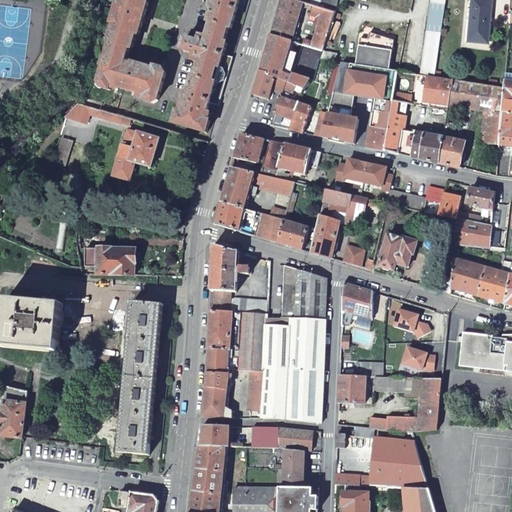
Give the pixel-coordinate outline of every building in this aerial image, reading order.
[(112,42),(130,48),(132,48),(134,47),(137,35),(138,35),(140,34),(149,3),(148,1),(147,1),(147,0),(120,0),(113,23),(116,24),(110,42),(112,42)] [(229,28),(232,29),(240,1),(240,0),(212,0),(211,6),(212,8),(213,8),(209,21),(211,22),(212,23),(229,28)] [(304,4),(289,0),(282,0),(272,36),(293,43),(304,4)] [(325,10),(337,14),(339,0),(289,0),(304,4),(314,7),(325,10)] [(428,78),(436,79),(446,0),(432,0),(422,77),(428,78)] [(471,11),(469,44),(489,45),(492,2),(477,1),(476,12),(471,11)] [(323,15),(325,10),(314,7),(312,12),(323,15)] [(323,51),(337,14),(325,10),(323,15),(313,44),(311,49),(322,53),(323,51)] [(196,77),(213,82),(218,67),(221,68),(224,56),(228,43),(225,43),(229,28),(212,23),(208,37),(201,35),(199,42),(187,38),(186,39),(183,48),(184,50),(196,54),(194,60),(200,62),(196,77)] [(308,88),(312,80),(292,70),(291,72),(284,70),(293,43),(272,36),(262,71),(289,79),(300,84),(308,88)] [(356,65),(389,71),(396,42),(372,36),(370,42),(363,40),(356,65)] [(302,46),(311,49),(313,44),(304,41),(302,46)] [(130,48),(112,42),(107,58),(106,57),(103,66),(105,66),(100,82),(103,88),(111,90),(112,87),(119,89),(120,87),(140,93),(139,97),(146,98),(145,100),(154,103),(159,100),(166,73),(164,69),(155,66),(155,69),(134,63),(132,64),(126,62),(130,48)] [(336,62),(338,54),(323,51),(322,53),(320,59),(336,62)] [(216,83),(210,104),(219,107),(233,59),(224,56),(221,68),(218,67),(213,82),(216,83)] [(341,63),(336,62),(325,100),(331,101),(341,63)] [(324,126),(321,137),(338,141),(339,136),(346,138),(345,143),(354,145),(358,120),(350,119),(355,96),(375,99),(365,147),(384,151),(390,115),(393,102),(394,94),(398,73),(389,71),(356,65),(341,63),(331,101),(325,122),(324,126)] [(289,79),(262,71),(254,96),(270,100),(273,89),(285,93),(286,89),(297,93),(298,90),(300,84),(289,79)] [(507,82),(505,82),(504,91),(502,113),(511,114),(511,74),(508,74),(507,82)] [(174,123),(207,132),(210,121),(209,120),(205,119),(207,115),(210,104),(216,83),(213,82),(196,77),(195,76),(193,77),(189,90),(188,89),(187,90),(180,112),(178,111),(174,123)] [(454,82),(436,79),(428,78),(424,104),(450,108),(454,82)] [(504,91),(454,82),(450,108),(445,140),(441,164),(461,168),(465,144),(453,142),(458,115),(454,114),(454,109),(484,114),(482,144),(499,147),(502,113),(504,91)] [(308,88),(300,84),(298,90),(306,93),(308,88)] [(394,94),(393,102),(409,104),(410,105),(412,98),(394,94)] [(283,96),(271,126),(288,132),(289,128),(299,103),(283,96)] [(409,104),(393,102),(390,115),(406,118),(409,104)] [(299,103),(289,128),(303,133),(313,108),(299,103)] [(80,107),(80,106),(71,116),(67,121),(75,123),(88,126),(90,119),(109,124),(122,127),(122,126),(128,128),(130,121),(112,116),(93,110),(80,107)] [(511,114),(502,113),(499,147),(511,148),(511,114)] [(384,151),(400,155),(404,132),(406,118),(390,115),(384,151)] [(318,124),(315,136),(321,137),(324,126),(318,124)] [(400,155),(412,158),(416,134),(404,132),(400,155)] [(116,178),(132,183),(134,174),(137,165),(152,170),(161,142),(128,133),(125,145),(130,146),(129,151),(124,149),(121,160),(118,169),(116,178)] [(419,159),(423,135),(416,134),(412,158),(419,159)] [(242,135),(235,160),(257,165),(264,140),(242,135)] [(445,140),(423,135),(419,159),(441,164),(445,140)] [(250,168),(249,174),(277,180),(286,145),(271,142),(263,172),(250,168)] [(277,180),(289,182),(289,178),(285,177),(286,172),(306,177),(312,151),(286,145),(277,180)] [(380,190),(389,192),(392,176),(384,174),(386,168),(347,159),(346,165),(339,164),(335,180),(344,182),(345,179),(381,187),(380,190)] [(232,170),(223,204),(246,210),(252,190),(290,197),(293,183),(289,182),(277,180),(249,174),(232,170)] [(305,182),(304,186),(326,191),(328,191),(330,184),(314,180),(313,184),(305,182)] [(443,194),(444,191),(429,188),(427,199),(426,202),(441,205),(443,194)] [(471,205),(493,210),(495,195),(470,189),(466,204),(468,204),(467,207),(471,208),(471,205)] [(326,191),(313,255),(332,260),(343,223),(345,219),(348,220),(347,224),(358,227),(370,221),(374,201),(328,191),(326,191)] [(424,212),(426,202),(427,199),(391,191),(389,204),(424,212)] [(461,197),(443,194),(441,205),(439,215),(458,220),(461,197)] [(217,226),(279,245),(285,221),(258,213),(246,210),(223,204),(217,226)] [(258,213),(285,221),(287,211),(273,208),(271,213),(261,211),(258,212),(258,213)] [(472,223),(481,225),(483,218),(473,216),(472,223)] [(460,220),(458,220),(456,244),(490,248),(492,227),(481,225),(472,223),(460,220)] [(285,221),(279,245),(305,252),(311,228),(285,221)] [(402,239),(387,236),(379,267),(394,271),(396,265),(407,268),(408,261),(413,259),(416,246),(414,239),(405,237),(402,239)] [(35,256),(0,238),(0,257),(25,272),(35,256)] [(212,313),(230,314),(232,294),(237,294),(238,284),(247,285),(248,274),(253,274),(254,273),(255,271),(254,270),(251,268),(239,267),(240,254),(215,247),(212,313)] [(349,247),(344,264),(362,269),(367,253),(349,247)] [(99,271),(98,279),(136,279),(136,266),(139,266),(141,263),(141,254),(137,251),(86,251),(86,270),(99,271)] [(452,289),(477,296),(484,271),(458,264),(459,259),(455,258),(453,273),(452,289)] [(369,261),(366,270),(373,272),(375,262),(369,261)] [(477,296),(504,304),(508,279),(511,264),(503,262),(500,276),(484,271),(477,296)] [(284,319),(294,321),(298,321),(300,271),(286,267),(284,319)] [(300,271),(298,321),(327,323),(329,280),(300,271)] [(439,292),(451,295),(452,289),(453,273),(444,271),(439,292)] [(345,285),(343,330),(351,331),(352,317),(373,322),(375,294),(345,285)] [(60,355),(64,306),(8,301),(3,350),(60,355)] [(232,302),(232,315),(233,315),(236,315),(244,315),(269,317),(269,316),(270,303),(232,302)] [(402,310),(397,326),(417,332),(421,339),(434,332),(430,325),(420,322),(422,316),(402,310)] [(232,315),(230,314),(212,313),(210,352),(243,354),(244,315),(236,315),(236,319),(233,319),(233,315),(232,315)] [(243,354),(210,352),(209,375),(229,378),(230,374),(252,375),(267,376),(269,324),(269,317),(244,315),(243,354)] [(280,318),(269,316),(269,317),(269,324),(279,325),(280,318)] [(292,370),(288,424),(322,426),(327,323),(298,321),(294,321),(293,326),(293,327),(292,370)] [(279,325),(269,324),(267,376),(263,415),(262,419),(262,422),(278,422),(278,423),(288,424),(292,370),(293,327),(293,326),(279,325)] [(504,339),(465,335),(461,368),(511,374),(511,336),(504,336),(504,339)] [(409,350),(404,366),(424,372),(435,373),(437,358),(429,357),(429,356),(409,350)] [(352,363),(351,378),(367,378),(376,378),(398,379),(399,365),(352,363)] [(229,378),(209,375),(208,390),(204,420),(223,423),(229,378)] [(267,376),(252,375),(248,413),(263,415),(267,376)] [(367,378),(351,378),(341,377),(340,406),(366,407),(367,378)] [(407,380),(398,379),(376,378),(376,392),(406,394),(407,380)] [(439,416),(443,381),(414,380),(414,397),(421,397),(420,418),(390,417),(390,419),(372,419),(372,424),(372,429),(416,430),(437,431),(439,416)] [(22,439),(27,393),(6,389),(4,415),(0,414),(0,424),(2,424),(1,437),(22,439)] [(227,449),(231,449),(230,428),(203,427),(201,448),(227,449)] [(255,446),(251,446),(251,451),(278,452),(279,430),(277,430),(256,429),(255,439),(255,446)] [(279,430),(278,452),(285,452),(309,454),(312,454),(314,433),(279,430)] [(432,490),(420,443),(376,440),(373,488),(404,490),(432,490)] [(218,511),(227,449),(201,448),(198,474),(193,499),(190,511),(218,511)] [(309,454),(285,452),(284,471),(305,471),(305,463),(308,463),(309,454)] [(305,471),(284,471),(284,489),(307,489),(308,480),(304,480),(305,471)] [(337,476),(337,488),(346,488),(360,488),(361,488),(362,477),(337,476)] [(360,488),(346,488),(346,492),(344,492),(343,508),(346,508),(345,511),(369,511),(370,495),(360,495),(360,488)] [(283,511),(284,489),(246,490),(235,489),(232,511),(283,511)] [(406,511),(438,511),(432,490),(404,490),(406,511)] [(156,497),(120,492),(118,508),(127,509),(126,511),(157,511),(159,501),(156,497)]
